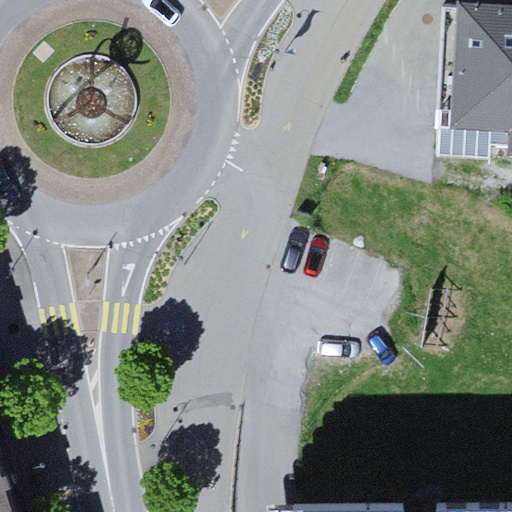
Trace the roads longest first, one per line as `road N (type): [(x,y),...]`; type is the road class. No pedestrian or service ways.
road 1 (tertiary): [(120,511),(91,314),(96,223)]
road 2 (tertiary): [(96,223),(137,217),(174,198),(201,168),(217,130),(219,89),(207,50),(182,17)]
